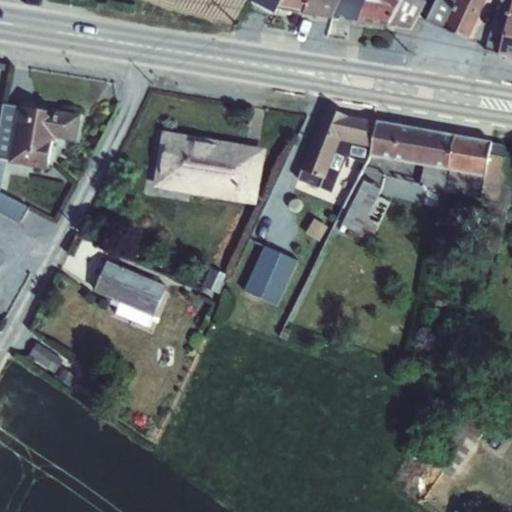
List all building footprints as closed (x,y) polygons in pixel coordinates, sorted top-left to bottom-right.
[(253,0),(251,4),(274,16),(277,10),(282,0),(253,0)] [(282,0),(277,10),(302,15),(310,0),(282,0)] [(310,0),(302,15),(332,20),(341,0),(310,0)] [(341,0),(332,20),(357,23),(368,0),(341,0)] [(368,0),(357,23),(386,28),(387,26),(411,29),(425,2),(420,0),(368,0)] [(433,25),(467,39),(485,0),(436,0),(426,21),(433,25)] [(511,0),(500,0),(485,51),(498,55),(498,56),(511,60),(511,0)] [(3,106),(0,121),(0,213),(19,225),(28,208),(0,193),(0,190),(5,161),(8,162),(8,164),(46,171),(51,142),(54,142),(54,139),(76,143),(79,116),(56,111),(56,114),(18,108),(3,106)] [(301,171),(297,180),(331,193),(346,156),(366,165),(369,157),(371,149),(376,123),(348,118),(325,109),(299,170),(301,171)] [(371,149),(369,157),(423,167),(419,187),(444,193),(448,172),(454,137),(376,123),(371,149)] [(162,132),(153,187),(255,204),(263,149),(162,132)] [(448,172),(444,193),(480,200),(480,199),(498,202),(510,203),(511,194),(511,159),(507,159),(488,156),(491,144),(454,137),(448,172)] [(363,181),(341,227),(371,240),(389,203),(377,197),(380,190),(363,181)] [(265,246),(245,291),(277,306),(297,261),(265,246)] [(107,261),(94,292),(112,300),(110,305),(118,308),(116,315),(147,328),(152,316),(153,317),(166,287),(107,261)] [(211,268),(203,287),(218,294),(220,291),(222,292),(229,277),(211,268)] [(283,328),(279,338),(286,341),(290,331),(283,328)] [(37,343),(28,356),(54,373),(62,361),(37,343)] [(63,369),(57,379),(68,387),(75,377),(63,369)] [(452,421),(425,460),(451,478),(500,408),(472,389),(451,420),(452,421)]
